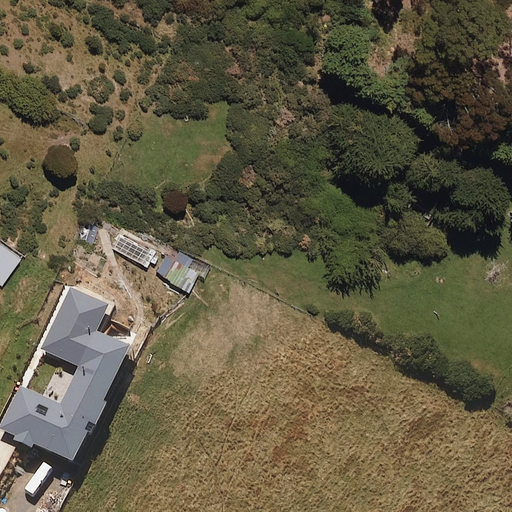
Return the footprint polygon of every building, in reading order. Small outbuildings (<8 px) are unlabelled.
[(441,199),(413,184),(401,207),(429,222),(441,199)] [(20,257),(0,243),(0,284),(1,285),(20,257)] [(198,273),(177,261),(166,280),(187,292),(198,273)] [(93,292),(68,281),(62,294),(87,305),(93,292)] [(89,441),(92,442),(108,410),(105,409),(132,356),(79,329),(62,363),(81,372),(62,411),(20,389),(0,428),(0,433),(14,440),(11,445),(32,456),(35,451),(74,471),(89,441)]
